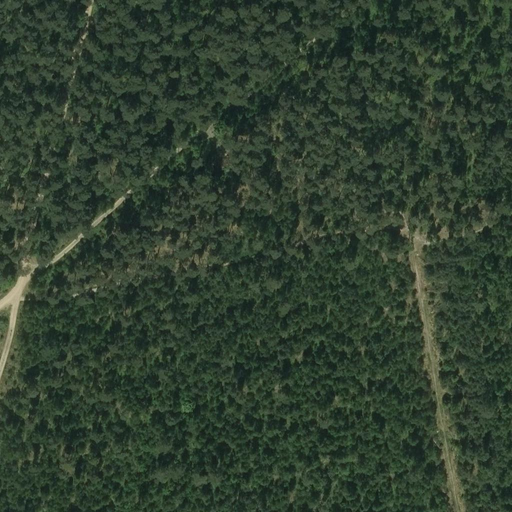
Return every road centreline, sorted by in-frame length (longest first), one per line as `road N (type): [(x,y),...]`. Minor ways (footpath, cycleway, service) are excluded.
road 1 (track): [(511,213),(482,231),(428,243),(389,227),(59,300),(13,295)]
road 2 (track): [(13,295),(359,0)]
road 3 (track): [(416,240),(461,511)]
road 4 (track): [(84,38),(13,295)]
